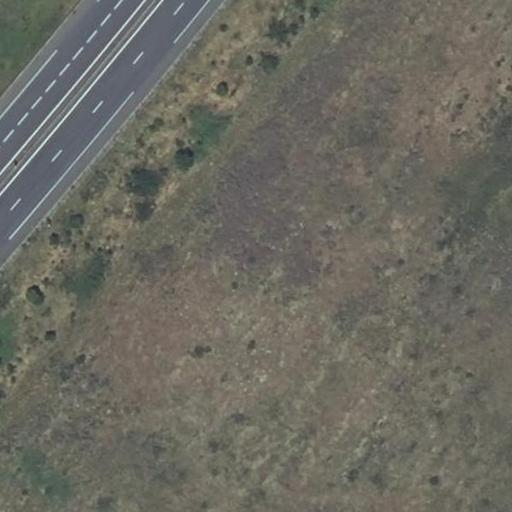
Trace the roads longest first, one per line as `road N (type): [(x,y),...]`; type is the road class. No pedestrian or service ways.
road 1 (trunk): [(0,222),(186,0)]
road 2 (trunk): [(120,0),(0,146)]
